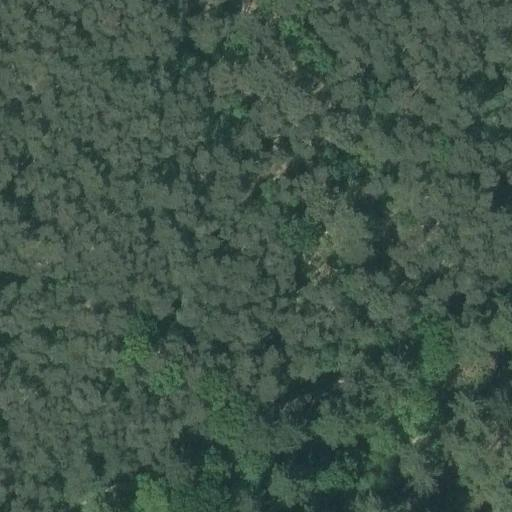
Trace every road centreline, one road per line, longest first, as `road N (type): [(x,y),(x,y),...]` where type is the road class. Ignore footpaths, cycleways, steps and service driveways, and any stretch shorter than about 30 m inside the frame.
road 1 (track): [(511,299),(68,511)]
road 2 (track): [(233,0),(511,185)]
